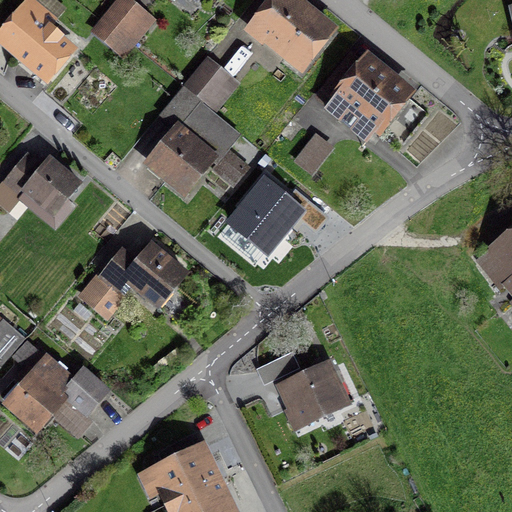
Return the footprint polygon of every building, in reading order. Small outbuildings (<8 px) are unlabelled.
[(51,15),(33,0),(30,0),(0,35),(0,44),(45,82),(74,48),(44,23),(51,15)] [(118,0),(102,20),(126,39),(143,18),(120,0),(118,0)] [(330,34),(286,0),(265,0),(239,34),(294,78),(330,34)] [(126,39),(102,20),(90,36),(121,60),(133,45),(126,39)] [(406,101),(357,62),(320,108),(362,141),(366,137),(372,142),(406,101)] [(236,89),(203,63),(182,89),(214,117),(236,89)] [(179,201),(209,164),(233,184),(245,170),(226,154),(237,141),(212,119),(214,117),(182,89),(159,117),(174,129),(140,169),(179,201)] [(329,154),(311,141),(292,167),(310,180),(329,154)] [(37,169),(24,158),(0,187),(0,213),(4,217),(15,203),(48,229),(78,192),(42,164),(37,169)] [(302,214),(263,182),(227,226),(266,258),(302,214)] [(511,231),(475,262),(511,305),(511,231)] [(129,265),(116,255),(77,304),(104,326),(119,307),(111,300),(121,287),(153,313),(182,276),(145,246),(129,265)] [(21,344),(0,325),(0,367),(8,359),(21,344)] [(39,362),(21,344),(8,359),(26,377),(39,362)] [(67,387),(39,362),(26,377),(0,405),(0,411),(27,436),(59,402),(65,407),(50,424),(74,445),(89,428),(83,423),(105,398),(78,374),(67,387)] [(326,367),(274,391),(293,433),(345,410),(326,367)] [(361,419),(345,426),(351,441),(367,434),(361,419)] [(157,510),(215,481),(200,451),(141,480),(157,510)] [(230,511),(215,481),(157,510),(157,511),(230,511)]
